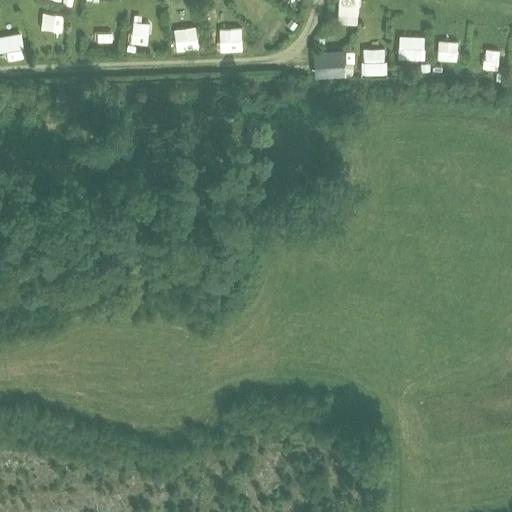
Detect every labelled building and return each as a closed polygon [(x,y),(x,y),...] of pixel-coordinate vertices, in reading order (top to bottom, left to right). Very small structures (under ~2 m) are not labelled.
[(346,0),(346,10),(368,11),(367,0),(346,0)] [(282,32),(294,14),(287,9),(275,27),(282,32)] [(180,24),(182,44),(203,43),(202,23),(180,24)] [(408,53),(431,52),(430,31),(408,32),(408,53)] [(377,67),(394,65),(391,43),(374,45),(377,67)]
